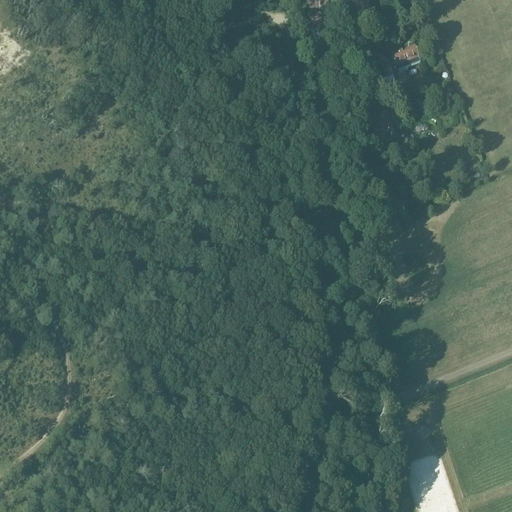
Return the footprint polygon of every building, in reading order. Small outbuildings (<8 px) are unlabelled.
[(420,64),(418,60),(413,48),(392,57),(395,64),(389,66),(388,65),(379,68),(385,80),(393,77),(392,73),(398,71),(399,74),(406,72),(408,69),(419,65),(420,64)] [(389,114),(383,116),(372,119),(374,126),(371,127),(375,143),(385,141),(383,135),(393,132),(389,114)] [(369,165),(371,186),(384,184),(383,176),(382,167),(381,164),(369,165)] [(398,164),(389,165),(390,166),(391,175),(391,177),(400,176),(398,164)] [(476,168),(462,174),(465,180),(467,185),(481,180),(476,168)] [(396,194),(386,197),(388,204),(386,204),(387,208),(386,208),(387,210),(388,209),(389,214),(390,220),(400,217),(399,212),(405,210),(403,199),(399,200),(397,200),(396,194)]
